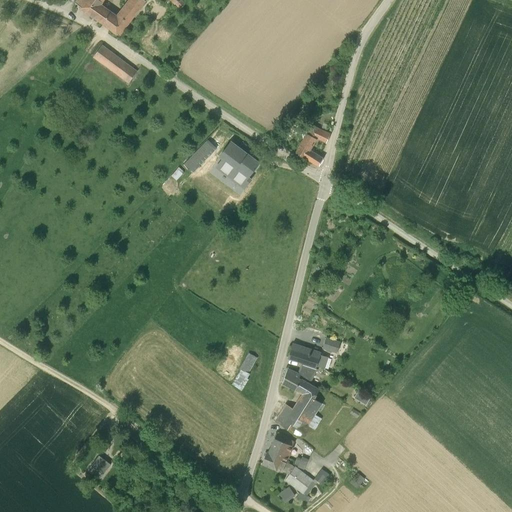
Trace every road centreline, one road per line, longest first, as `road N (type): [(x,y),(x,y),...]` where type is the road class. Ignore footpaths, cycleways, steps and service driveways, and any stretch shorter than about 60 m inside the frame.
road 1 (unclassified): [(234,511),(325,181)]
road 2 (unclassified): [(41,3),(88,24),(325,181)]
road 3 (track): [(0,340),(241,499)]
road 4 (unclassified): [(325,181),(511,305)]
road 5 (unclassified): [(325,181),(359,42),(388,0)]
